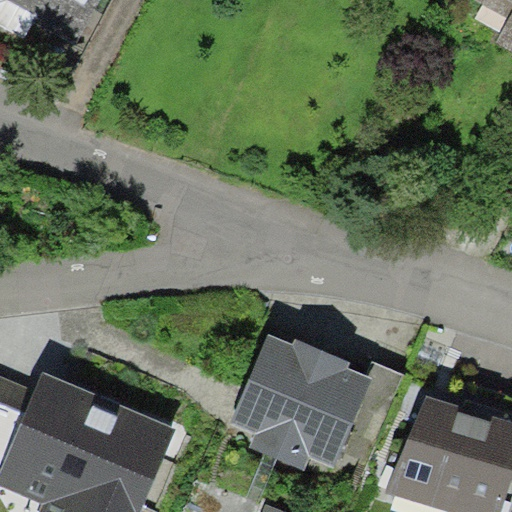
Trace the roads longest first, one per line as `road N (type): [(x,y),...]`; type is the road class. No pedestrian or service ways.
road 1 (unclassified): [(0,123),(266,224)]
road 2 (residential): [(0,287),(194,267),(266,224)]
road 3 (unclassified): [(266,224),(511,307)]
